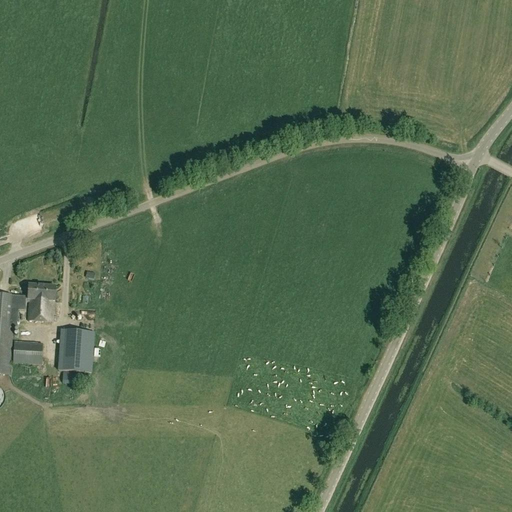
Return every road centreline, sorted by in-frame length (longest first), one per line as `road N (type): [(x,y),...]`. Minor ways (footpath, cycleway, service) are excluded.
road 1 (unclassified): [(472,164),(389,141),(345,140),(259,158),(0,259)]
road 2 (tertiary): [(318,511),(472,164)]
